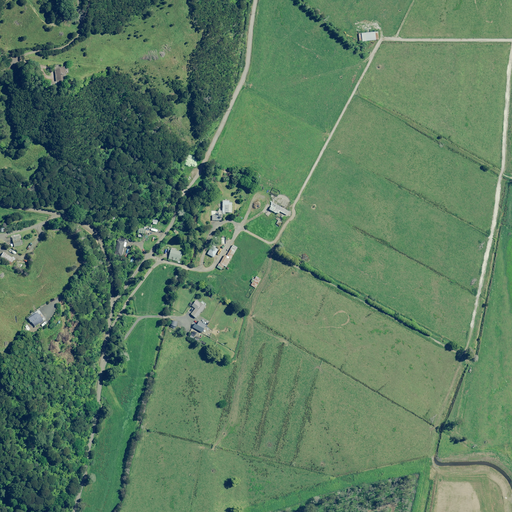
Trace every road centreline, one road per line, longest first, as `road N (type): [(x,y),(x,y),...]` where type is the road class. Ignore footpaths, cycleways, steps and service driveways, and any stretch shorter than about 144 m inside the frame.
road 1 (residential): [(71,511),(97,412),(109,268),(98,239),(77,219),(0,204)]
road 2 (track): [(256,0),(244,71),(165,231)]
